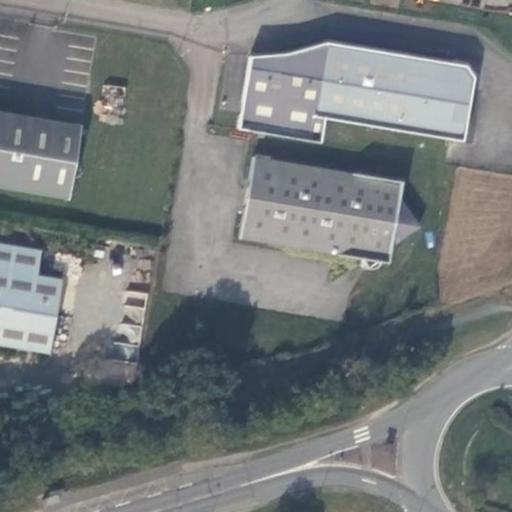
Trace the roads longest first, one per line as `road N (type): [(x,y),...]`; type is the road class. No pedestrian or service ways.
road 1 (unknown): [(210,39),(205,95),(216,258),(239,294),(315,324)]
road 2 (unclassified): [(210,39),(24,0)]
road 3 (secondary): [(435,411),(280,477)]
road 4 (secondary): [(280,477),(371,483),(427,511)]
road 5 (secondary): [(162,511),(280,477)]
